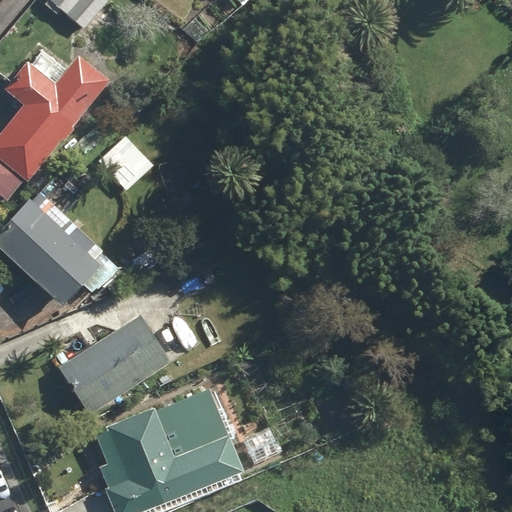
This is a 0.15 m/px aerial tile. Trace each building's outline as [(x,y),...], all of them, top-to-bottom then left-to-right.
[(47,0),(83,31),(108,1),(106,0),(47,0)] [(0,134),(0,196),(7,202),(25,180),(29,183),(109,83),(78,58),(67,72),(43,53),(31,68),(26,64),(5,92),(23,106),(0,134)] [(0,252),(60,308),(98,268),(29,203),(0,233),(0,252)] [(114,283),(122,293),(131,286),(123,276),(114,283)] [(58,370),(89,418),(170,365),(140,317),(58,370)] [(100,470),(115,511),(154,511),(154,510),(186,498),(166,443),(195,432),(183,401),(154,413),(152,411),(106,429),(108,435),(97,439),(107,467),(100,470)] [(210,442),(186,450),(194,474),(218,466),(210,442)]
